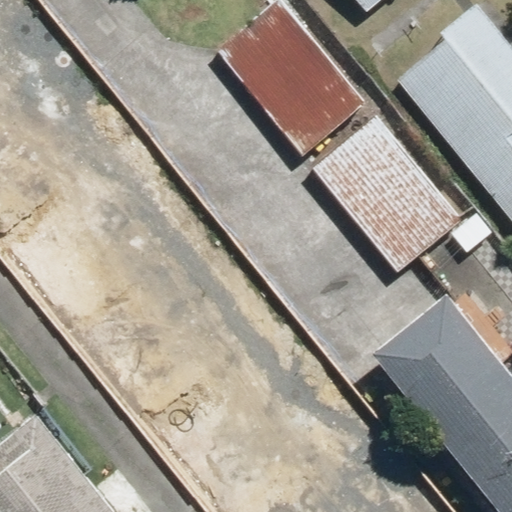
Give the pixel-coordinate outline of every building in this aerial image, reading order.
[(374,99),(292,0),(273,0),(220,44),(309,152),(374,99)] [(453,35),(403,76),(511,208),(511,31),(486,0),(480,0),(447,28),(453,35)] [(387,112),(320,165),(403,270),(470,217),(387,112)] [(511,511),(511,367),(451,291),(373,353),(500,511),(511,511)] [(133,511),(46,405),(0,442),(0,511),(133,511)]
